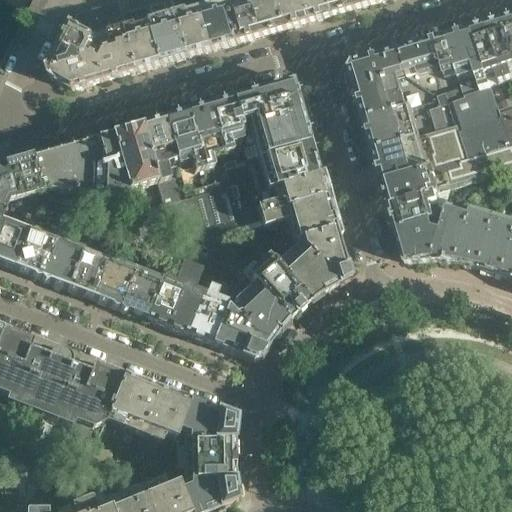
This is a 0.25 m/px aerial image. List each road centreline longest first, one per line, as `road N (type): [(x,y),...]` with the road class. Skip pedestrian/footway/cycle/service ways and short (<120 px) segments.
road 1 (residential): [(0,125),(42,130),(320,53)]
road 2 (residential): [(0,304),(264,407)]
road 3 (residential): [(382,293),(320,53)]
road 4 (residential): [(320,53),(499,0)]
road 5 (residential): [(382,293),(321,324),(282,370),(264,407)]
road 6 (residential): [(0,118),(49,15),(88,0)]
road 7 (residential): [(511,308),(444,288),(382,293)]
